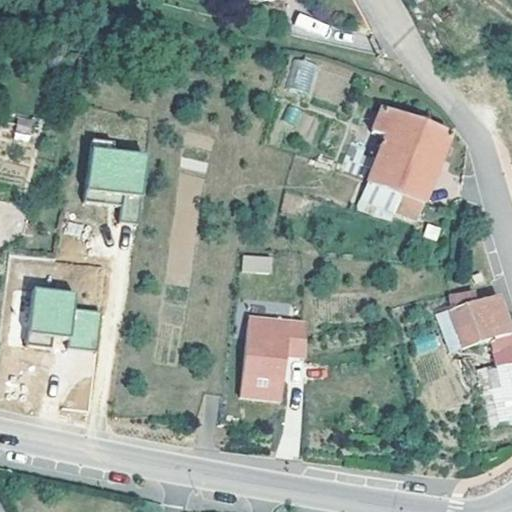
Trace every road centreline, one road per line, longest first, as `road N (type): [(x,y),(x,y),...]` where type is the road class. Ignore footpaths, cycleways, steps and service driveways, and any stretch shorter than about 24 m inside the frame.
road 1 (secondary): [(0,429),(430,511)]
road 2 (residential): [(511,253),(478,146),(382,0)]
